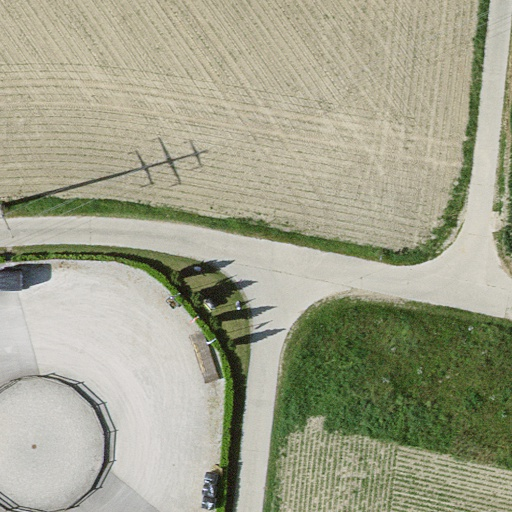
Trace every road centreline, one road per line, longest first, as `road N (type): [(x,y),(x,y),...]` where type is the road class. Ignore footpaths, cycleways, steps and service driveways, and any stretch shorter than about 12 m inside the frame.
road 1 (track): [(511,307),(276,259),(247,511)]
road 2 (track): [(471,298),(501,0)]
road 3 (track): [(0,233),(103,231),(276,259)]
